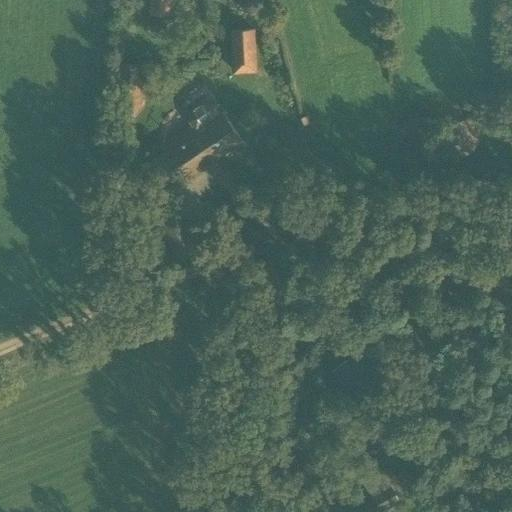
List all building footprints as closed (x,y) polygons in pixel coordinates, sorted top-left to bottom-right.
[(150,0),(149,14),(172,16),(173,0),(150,0)] [(255,28),(229,30),(232,74),(258,72),(255,28)] [(139,65),(121,63),(117,69),(112,122),(130,124),(130,115),(140,106),(143,71),(139,65)] [(189,119),(193,126),(161,148),(168,157),(148,170),(163,192),(241,139),(216,103),(203,103),(191,110),(189,119)] [(334,370),(350,389),(375,369),(360,350),(334,370)] [(363,498),(370,511),(383,511),(408,498),(388,464),(372,474),(380,489),(363,498)]
